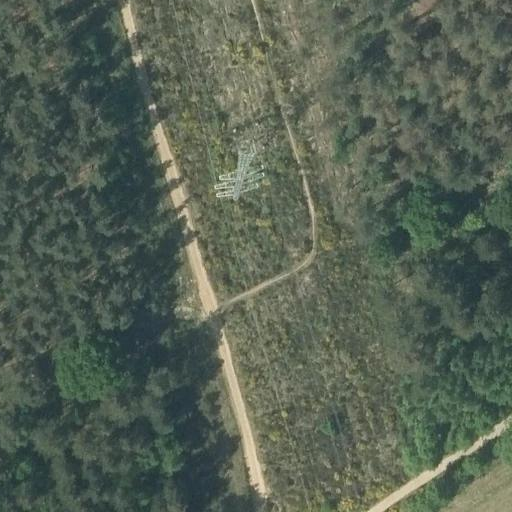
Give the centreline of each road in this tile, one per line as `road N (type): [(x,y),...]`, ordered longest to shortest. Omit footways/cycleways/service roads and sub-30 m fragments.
road 1 (track): [(217,322),(122,0)]
road 2 (track): [(511,183),(490,173),(323,251),(217,322)]
road 3 (track): [(323,251),(262,0)]
road 4 (track): [(0,416),(217,322)]
road 5 (track): [(392,511),(511,425)]
